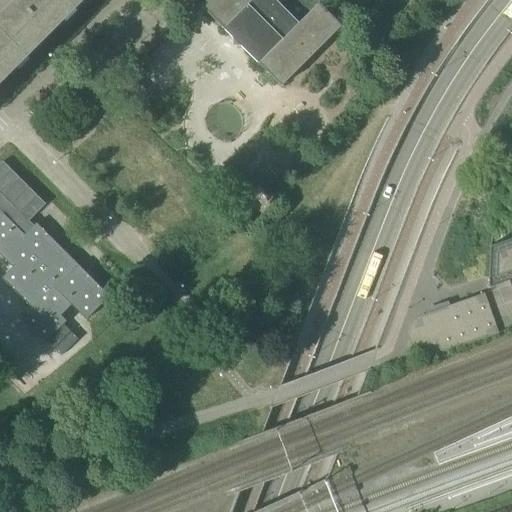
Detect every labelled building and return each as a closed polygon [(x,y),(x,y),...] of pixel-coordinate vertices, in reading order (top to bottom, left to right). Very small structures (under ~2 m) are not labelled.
[(14,0),(0,14),(0,83),(4,80),(28,56),(83,0),(14,0)] [(241,46),(244,49),(281,86),(282,85),(282,84),(303,63),(319,47),(340,27),(340,26),(341,27),(342,25),(320,3),(320,2),(317,0),(207,0),(202,5),(201,6),(233,38),(233,46),(241,46)] [(381,45),(396,32),(378,12),(363,25),(381,45)] [(131,77),(131,76),(122,85),(143,107),(153,98),(152,97),(152,98),(143,90),(144,89),(143,88),(143,89),(131,77)] [(146,126),(107,166),(99,158),(96,161),(106,171),(103,174),(119,191),(127,183),(141,198),(135,204),(150,219),(157,211),(171,225),(208,188),(146,126)] [(33,310),(22,321),(44,343),(66,321),(61,316),(71,305),(86,320),(109,296),(36,223),(24,235),(3,213),(0,216),(0,255),(12,267),(1,278),(33,310)] [(511,237),(490,246),(488,288),(490,288),(491,291),(422,315),(420,317),(417,318),(415,320),(413,321),(412,324),(411,326),(410,328),(409,331),(409,333),(409,336),(409,339),(409,341),(410,344),(411,346),(413,348),(414,350),(416,352),(419,353),(422,355),(425,356),(427,357),(430,357),(432,357),(435,356),(437,355),(498,334),(511,328),(511,237)] [(71,332),(64,325),(47,342),(54,349),(71,332)]
